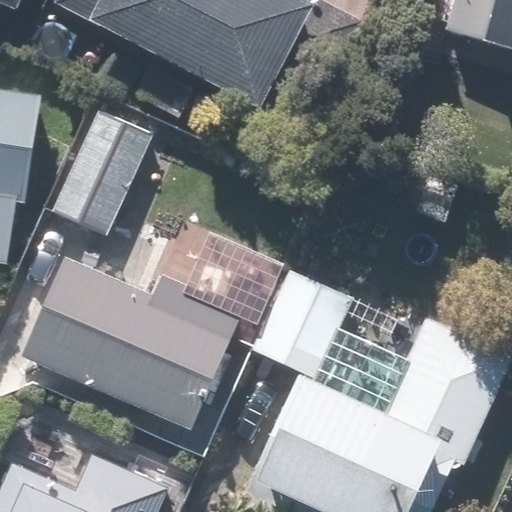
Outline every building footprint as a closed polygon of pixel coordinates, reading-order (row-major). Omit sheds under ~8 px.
[(0,0),(0,23),(5,13),(29,24),(40,0),(0,0)] [(245,120),(301,16),(270,0),(88,0),(73,28),(245,120)] [(511,0),(455,0),(443,43),(462,49),(511,63),(506,81),(511,82),(511,0)] [(0,253),(6,202),(19,204),(30,100),(0,96),(0,253)] [(44,213),(99,240),(147,142),(93,115),(44,213)] [(144,305),(58,265),(13,360),(182,439),(264,263),(182,225),(144,305)] [(424,324),(405,365),(334,331),(347,302),(287,274),(244,364),(288,385),(234,499),(260,511),(399,511),(428,451),(456,465),(505,362),(424,324)] [(0,486),(0,511),(157,511),(167,493),(79,451),(59,494),(8,470),(0,486)]
